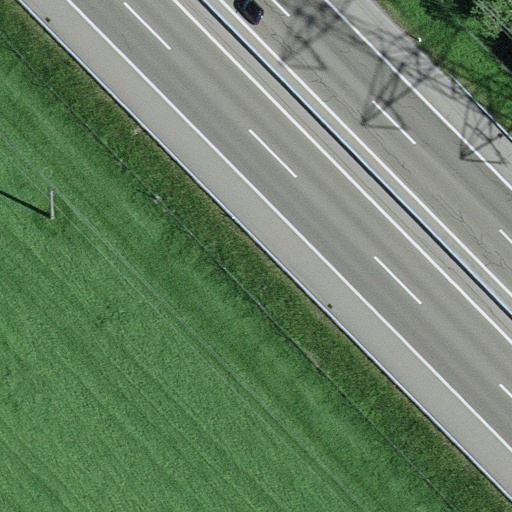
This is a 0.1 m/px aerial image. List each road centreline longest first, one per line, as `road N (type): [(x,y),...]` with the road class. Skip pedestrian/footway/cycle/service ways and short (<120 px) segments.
road 1 (motorway): [(123,0),(511,395)]
road 2 (motorway): [(511,242),(273,0)]
